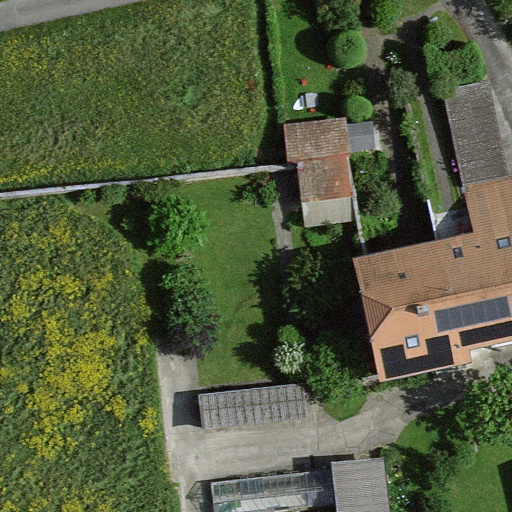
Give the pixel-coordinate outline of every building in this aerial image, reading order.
[(455,83),(471,174),(511,167),(511,147),(500,75),(455,83)] [(344,122),(286,129),(290,169),(300,167),(304,201),(352,192),(345,161),(349,160),(344,122)] [(479,252),(365,277),(387,376),(465,359),(464,354),(511,343),(511,196),(509,184),(466,193),(479,252)] [(302,387),(201,398),(204,428),(306,417),(302,387)] [(384,511),(380,464),(210,483),(213,511),(287,511),(339,507),(339,511),(384,511)]
